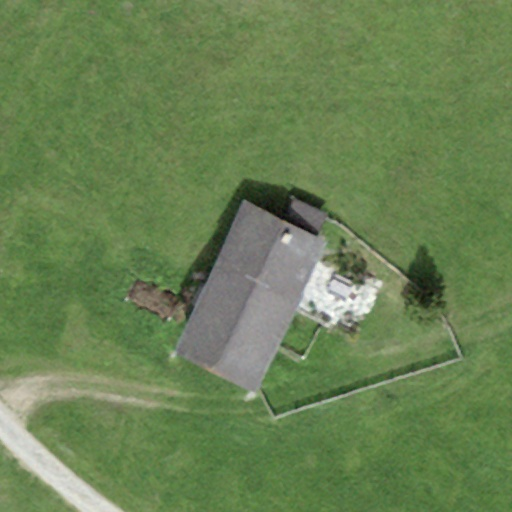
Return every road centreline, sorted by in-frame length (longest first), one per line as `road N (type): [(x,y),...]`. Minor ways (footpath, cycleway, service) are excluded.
road 1 (track): [(0,409),(10,398),(55,388),(182,405),(300,403),(511,320)]
road 2 (track): [(0,422),(103,511)]
